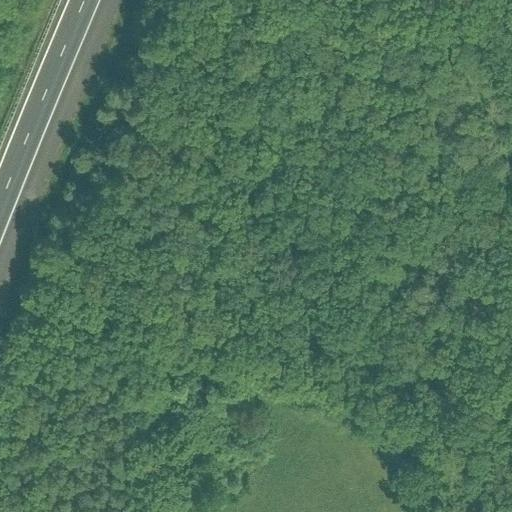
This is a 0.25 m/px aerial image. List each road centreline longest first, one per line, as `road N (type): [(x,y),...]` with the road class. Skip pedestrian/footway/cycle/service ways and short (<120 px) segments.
road 1 (track): [(466,511),(442,448),(417,420),(197,320)]
road 2 (motorway): [(0,221),(91,0)]
